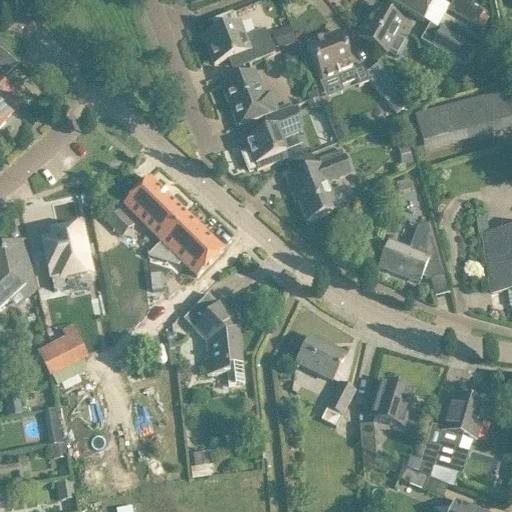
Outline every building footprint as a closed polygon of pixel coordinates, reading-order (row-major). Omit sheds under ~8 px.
[(383,0),(423,23),(436,0),(383,0)] [(454,0),(447,12),(475,28),(483,14),(458,0),(454,0)] [(397,36),(404,25),(375,9),(366,25),(364,24),(356,39),(386,56),(387,55),(395,60),(399,59),(407,45),(405,41),(397,36)] [(255,64),(275,56),(272,50),(265,31),(244,39),(238,25),(236,26),(232,15),(211,24),(216,34),(203,39),(214,67),(250,53),(255,64)] [(454,62),(465,68),(474,52),(429,27),(420,43),(431,49),(432,46),(455,59),(454,62)] [(272,35),(278,52),(295,46),(289,30),(272,35)] [(358,89),(370,85),(364,77),(366,75),(361,68),(353,72),(346,54),(338,35),(307,47),(315,66),(322,84),(338,78),(342,88),(356,83),(358,89)] [(284,53),(286,58),(283,59),(288,72),(299,68),(296,58),(301,57),(297,48),(284,53)] [(10,57),(0,66),(0,70),(6,78),(19,65),(10,57)] [(370,85),(386,105),(388,104),(392,101),(399,95),(377,67),(366,75),(364,77),(370,85)] [(222,87),(229,106),(232,105),(241,129),(260,121),(277,114),(271,100),(264,103),(253,75),(240,80),(222,87)] [(511,121),(511,88),(499,92),(507,122),(511,121)] [(0,129),(5,125),(3,123),(18,109),(0,89),(0,129)] [(407,105),(399,95),(392,101),(388,104),(396,115),(407,105)] [(257,172),(276,165),(286,161),(279,143),(301,134),(293,110),(283,114),(264,122),(268,133),(243,142),(248,154),(240,157),(247,174),(254,171),(255,173),(257,172)] [(346,130),(334,135),(337,144),(350,139),(346,130)] [(406,168),(413,167),(407,149),(401,150),(406,168)] [(287,181),(293,196),(295,195),(306,223),(336,211),(326,185),(351,176),(344,159),(343,159),(341,152),(318,161),(321,168),(320,169),(319,168),(306,174),(287,181)] [(150,181),(124,208),(159,243),(186,216),(150,181)] [(399,194),(412,191),(410,182),(396,185),(399,194)] [(107,225),(124,241),(135,230),(118,213),(107,225)] [(186,216),(159,243),(197,280),(223,253),(186,216)] [(430,226),(417,229),(418,227),(411,224),(409,228),(417,231),(409,252),(389,244),(378,270),(419,286),(421,278),(429,281),(444,277),(430,226)] [(511,230),(483,235),(492,295),(509,293),(511,309),(511,308),(511,230)] [(53,241),(43,243),(53,294),(65,292),(63,282),(90,276),(81,231),(52,237),(53,241)] [(0,312),(18,296),(25,303),(36,293),(25,243),(1,248),(2,256),(0,256),(0,312)] [(162,293),(160,276),(150,278),(152,294),(162,293)] [(207,378),(227,376),(229,389),(244,387),(242,366),(239,338),(235,330),(228,324),(234,319),(220,304),(217,307),(208,297),(194,311),(183,322),(206,345),(205,363),(207,378)] [(106,317),(83,322),(91,361),(114,356),(106,317)] [(296,366),(332,385),(345,358),(309,340),(296,366)] [(321,423),(335,430),(354,393),(339,385),(333,398),(324,416),(321,423)] [(376,405),(371,419),(402,429),(406,414),(412,395),(381,386),(376,405)] [(88,396),(64,400),(70,435),(78,434),(82,458),(106,454),(102,430),(94,431),(90,408),(88,396)] [(424,450),(421,463),(417,474),(429,479),(428,480),(451,489),(456,476),(457,477),(464,454),(458,452),(461,439),(475,443),(485,409),(454,399),(438,454),(424,450)] [(57,411),(44,413),(50,449),(63,447),(57,411)] [(361,452),(375,458),(373,427),(359,428),(361,452)] [(193,457),(195,470),(190,471),(191,481),(210,479),(209,469),(212,468),(210,455),(193,457)] [(417,474),(405,469),(405,470),(402,469),(397,482),(423,493),(428,480),(429,479),(417,474)] [(60,503),(73,501),(71,486),(58,488),(60,503)] [(258,511),(256,488),(224,492),(226,511),(258,511)]
